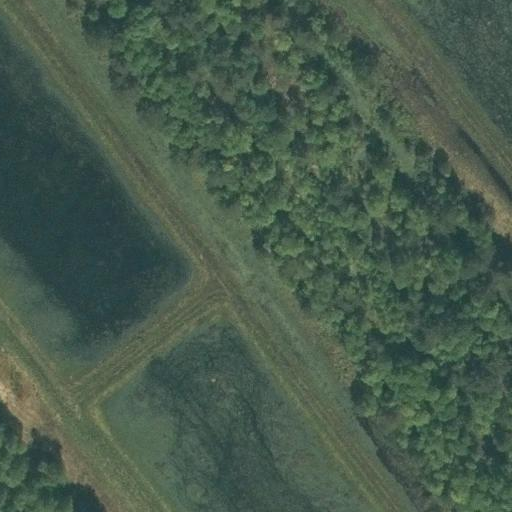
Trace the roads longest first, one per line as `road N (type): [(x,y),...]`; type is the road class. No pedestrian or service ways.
road 1 (track): [(20,0),(409,511)]
road 2 (track): [(359,0),(511,192)]
road 3 (track): [(51,410),(238,286)]
road 4 (track): [(0,345),(132,511)]
